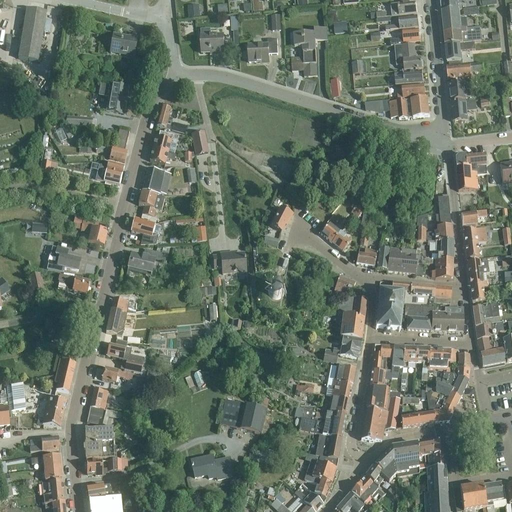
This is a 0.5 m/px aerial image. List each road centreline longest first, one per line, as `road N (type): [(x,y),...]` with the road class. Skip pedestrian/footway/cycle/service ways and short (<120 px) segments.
road 1 (residential): [(79,511),(70,429),(143,120),(158,89),(177,79)]
road 2 (residential): [(177,79),(221,77),(444,147)]
road 3 (residential): [(444,147),(429,0)]
road 4 (residential): [(461,285),(444,147)]
road 5 (residential): [(365,463),(352,441),(369,338)]
